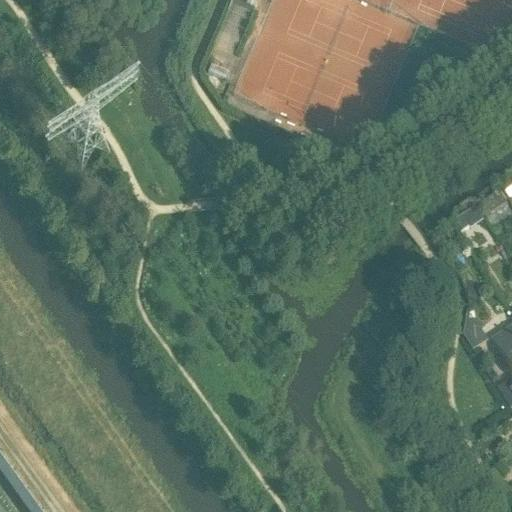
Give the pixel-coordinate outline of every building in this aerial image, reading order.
[(511,190),(508,185),(499,190),(511,208),(511,207),(511,190)] [(498,196),(477,210),(483,220),(504,207),(498,196)] [(461,218),(454,222),(461,234),(468,230),(461,218)] [(511,330),(492,345),(511,374),(511,395),(511,396),(511,330)] [(484,345),(475,332),(465,340),(474,352),(484,345)] [(492,437),(481,444),(486,452),(497,445),(492,437)]
